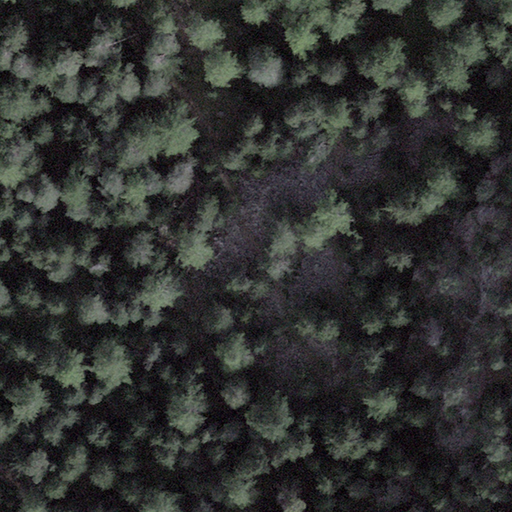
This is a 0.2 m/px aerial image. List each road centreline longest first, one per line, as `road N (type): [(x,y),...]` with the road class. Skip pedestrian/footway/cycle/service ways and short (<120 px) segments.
road 1 (track): [(105,0),(188,93),(316,381),(328,385),(339,378),(332,199),(357,71),(355,0)]
road 2 (track): [(84,511),(87,385),(72,205),(28,0)]
